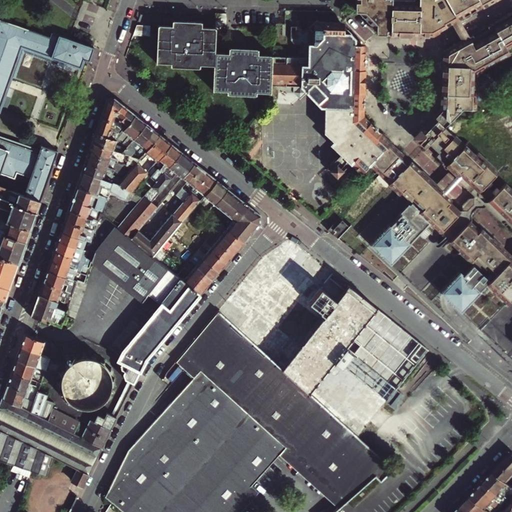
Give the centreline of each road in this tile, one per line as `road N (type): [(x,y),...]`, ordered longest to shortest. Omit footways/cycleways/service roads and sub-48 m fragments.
road 1 (residential): [(285,218),(157,367),(83,511)]
road 2 (residential): [(104,73),(0,363)]
road 3 (residential): [(285,218),(511,398)]
road 4 (residential): [(104,73),(285,218)]
road 5 (residential): [(405,132),(409,153),(511,249)]
road 6 (residential): [(405,132),(373,110),(374,46),(426,49)]
